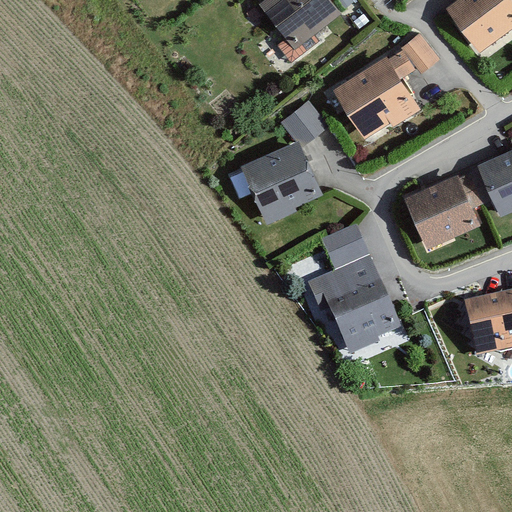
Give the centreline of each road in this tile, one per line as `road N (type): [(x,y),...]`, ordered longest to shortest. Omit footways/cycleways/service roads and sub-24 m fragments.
road 1 (residential): [(511,261),(428,288),(410,278),(376,204),(383,183),(505,114)]
road 2 (residential): [(377,0),(430,33),(461,76),(505,114)]
